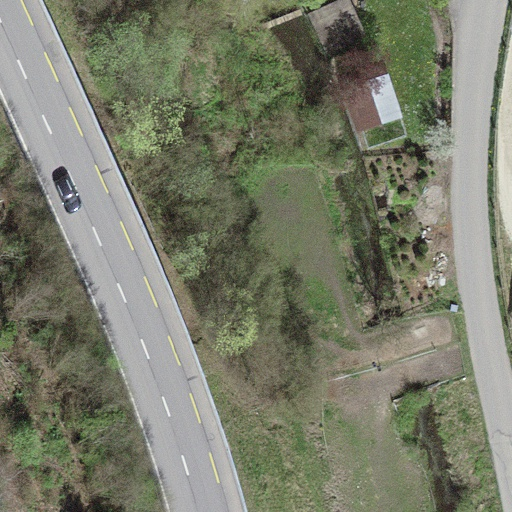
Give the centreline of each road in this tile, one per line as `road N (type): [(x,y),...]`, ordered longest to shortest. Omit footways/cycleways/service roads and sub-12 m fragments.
road 1 (tertiary): [(199,511),(162,390),(0,18)]
road 2 (unclassified): [(493,0),(471,160),(472,251),(511,454)]
